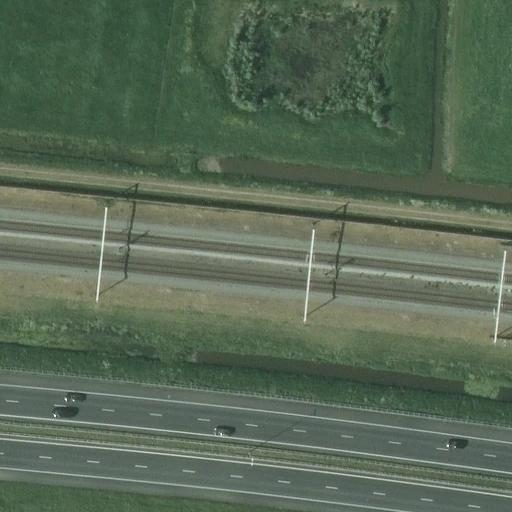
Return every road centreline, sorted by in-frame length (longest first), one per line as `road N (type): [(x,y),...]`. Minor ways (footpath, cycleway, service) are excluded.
road 1 (motorway): [(511,460),(0,402)]
road 2 (motorway): [(0,456),(490,511)]
